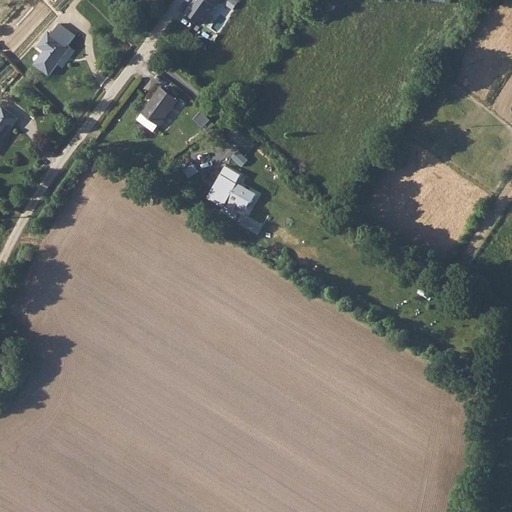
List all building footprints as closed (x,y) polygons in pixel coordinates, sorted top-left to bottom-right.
[(195,0),(187,12),(205,25),(222,0),(195,0)] [(211,24),(217,31),(227,20),(221,14),(211,24)] [(46,50),(35,63),(50,74),(72,46),(69,44),(76,34),(60,22),(52,31),(50,30),(38,44),(46,50)] [(163,86),(139,119),(154,130),(177,97),(163,86)] [(0,141),(19,116),(3,105),(0,108),(0,141)] [(223,175),(209,199),(224,208),(236,189),(242,193),(245,188),(238,184),(223,175)]
